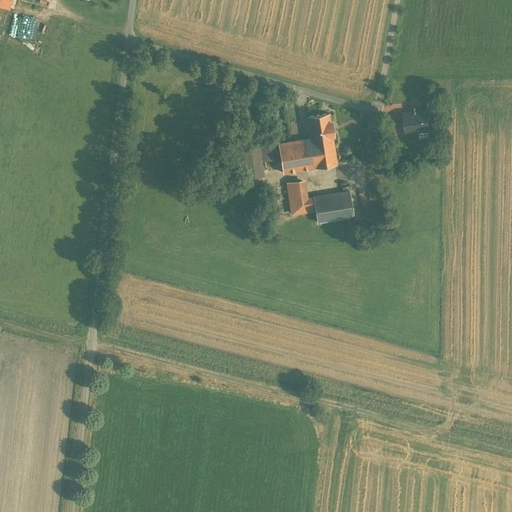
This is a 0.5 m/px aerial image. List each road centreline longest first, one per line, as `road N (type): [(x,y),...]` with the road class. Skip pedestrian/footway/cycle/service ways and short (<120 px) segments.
road 1 (track): [(511,452),(0,321)]
road 2 (unclassified): [(132,0),(70,511)]
